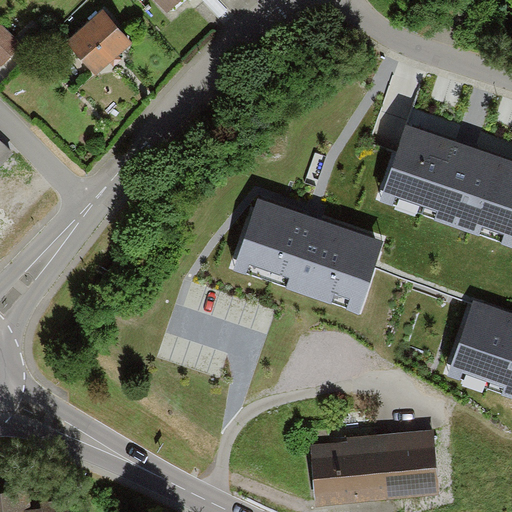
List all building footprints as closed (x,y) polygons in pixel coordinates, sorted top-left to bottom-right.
[(149,0),(160,13),(176,0),(149,0)] [(133,36),(104,2),(61,38),(90,72),(133,36)] [(21,46),(0,25),(0,66),(0,67),(21,46)] [(511,154),(408,119),(380,198),(511,243),(511,154)] [(0,168),(15,154),(0,139),(0,168)] [(260,192),(233,269),(361,312),(388,235),(260,192)] [(511,309),(474,296),(447,375),(511,396),(511,309)] [(330,424),(297,427),(298,441),(309,440),(313,499),(441,490),(436,427),(331,434),(330,424)] [(0,511),(69,511),(68,496),(29,496),(26,478),(0,480),(0,511)]
